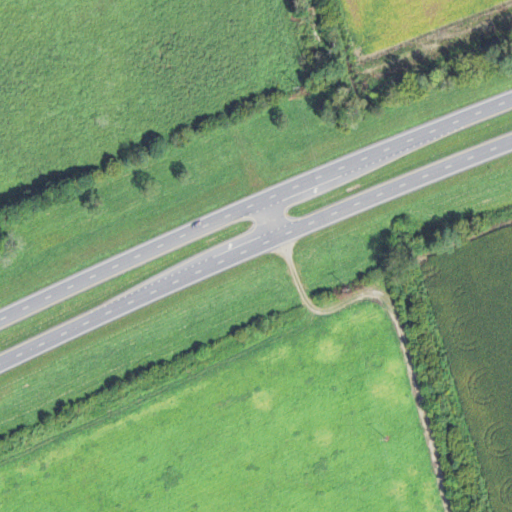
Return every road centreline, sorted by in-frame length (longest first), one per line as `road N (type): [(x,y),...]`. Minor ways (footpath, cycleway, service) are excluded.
road 1 (trunk): [(0,364),(511,141)]
road 2 (trunk): [(511,102),(264,198),(0,321)]
